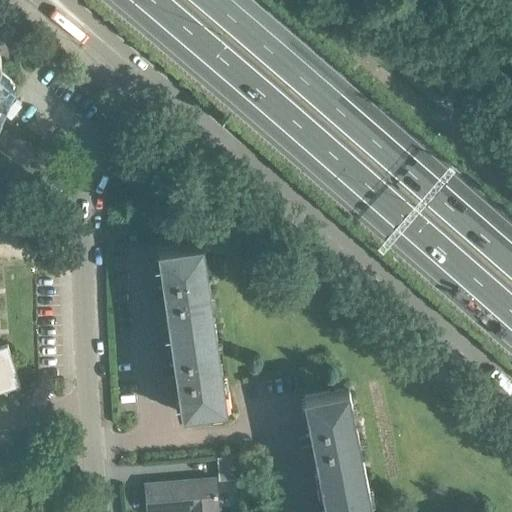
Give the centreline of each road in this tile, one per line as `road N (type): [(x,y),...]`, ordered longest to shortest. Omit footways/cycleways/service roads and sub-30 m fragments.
road 1 (motorway): [(135,0),(511,322)]
road 2 (primary): [(511,401),(140,75)]
road 3 (residential): [(100,511),(88,400),(89,233),(140,75)]
road 4 (motorway): [(511,254),(219,0)]
road 5 (residential): [(511,177),(425,106),(475,55),(511,41)]
